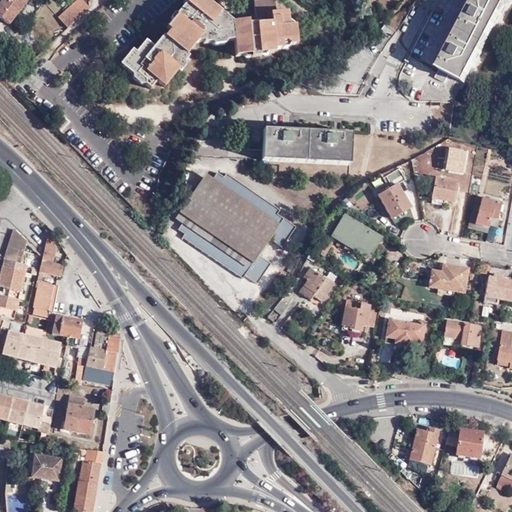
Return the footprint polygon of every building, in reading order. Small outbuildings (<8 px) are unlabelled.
[(28,0),(3,0),(0,5),(0,17),(9,24),(28,0)] [(76,0),(60,16),(70,27),(92,7),(85,0),(76,0)] [(227,42),(229,42),(226,17),(215,8),(208,16),(203,12),(210,4),(206,1),(207,0),(191,0),(192,2),(188,6),(185,4),(175,15),(178,18),(175,23),(170,22),(166,28),(169,31),(164,37),(162,36),(157,43),(164,49),(161,53),(154,47),(146,41),(136,52),(132,49),(120,64),(132,74),(137,74),(145,80),(145,84),(151,89),(157,81),(164,87),(179,68),(176,66),(180,62),(184,63),(188,57),(186,55),(196,43),(203,42),(203,44),(211,43),(213,40),(224,39),(227,42)] [(289,42),(291,45),(297,44),(295,25),(294,24),(288,25),(286,23),(288,20),(287,12),(276,12),(275,2),(268,2),(266,0),(262,0),(254,1),(255,12),(256,29),(248,29),(247,24),(239,24),(237,22),(232,22),(234,41),(235,56),(242,56),(245,52),(250,52),(251,58),(259,58),(259,51),(265,51),(268,53),(274,53),(274,49),(282,49),(281,43),(289,42)] [(476,0),(473,7),(453,46),(436,78),(446,83),(450,75),(466,84),(509,0),(476,0)] [(208,16),(215,8),(210,4),(203,12),(208,16)] [(247,21),(237,22),(239,24),(247,24),(248,29),(256,29),(255,12),(247,21)] [(170,18),(170,22),(175,23),(178,18),(175,15),(174,14),(170,18)] [(229,42),(234,41),(232,22),(226,17),(229,42)] [(157,43),(154,47),(161,53),(164,49),(157,43)] [(184,66),(184,63),(180,62),(176,66),(179,68),(181,70),(184,66)] [(140,85),(145,84),(145,80),(137,74),(132,74),(132,78),(140,85)] [(349,177),(350,134),(327,133),(286,131),(262,130),(261,165),(278,166),(278,174),(349,177)] [(385,177),(388,182),(391,188),(397,184),(404,180),(398,169),(385,177)] [(435,176),(432,197),(443,199),(455,201),(458,180),(435,176)] [(282,229),(208,178),(185,211),(258,262),(282,229)] [(391,188),(388,182),(376,189),(392,219),(411,207),(397,184),(391,188)] [(498,220),(503,203),(483,197),(476,224),(489,227),(491,218),(498,220)] [(348,242),(356,247),(370,255),(381,237),(344,216),(334,233),(348,242)] [(26,242),(13,229),(0,273),(0,286),(4,287),(2,295),(0,294),(0,316),(2,316),(14,319),(29,253),(24,252),(26,242)] [(57,247),(49,234),(46,244),(40,272),(44,273),(61,277),(62,272),(63,266),(53,264),(57,247)] [(321,238),(318,236),(312,249),(316,250),(321,238)] [(332,243),(321,238),(316,250),(326,255),(332,243)] [(353,252),(356,247),(348,242),(344,248),(353,252)] [(489,274),(490,265),(481,263),(480,272),(489,274)] [(438,289),(454,291),(464,293),(468,269),(444,265),(442,271),(432,270),(429,287),(438,289)] [(326,279),(309,268),(303,278),(307,281),(299,292),(310,300),(314,296),(322,302),(335,284),(326,278),(326,279)] [(286,278),(290,272),(283,269),(279,275),(286,278)] [(511,302),(511,281),(488,277),(483,302),(497,304),(498,300),(511,302)] [(51,310),(57,286),(42,283),(34,313),(48,316),(50,310),(51,310)] [(280,301),(273,309),(282,316),(289,306),(280,301)] [(360,311),(361,305),(361,304),(346,301),(345,309),(360,311)] [(370,306),(361,305),(360,311),(345,309),(341,325),(351,326),(351,329),(365,331),(370,306)] [(66,337),(66,343),(77,344),(81,320),(56,316),(52,334),(66,337)] [(420,341),(423,325),(389,320),(387,337),(396,339),(395,343),(411,345),(411,343),(414,343),(415,340),(420,341)] [(477,349),(481,327),(446,321),(443,337),(460,339),(460,345),(477,349)] [(56,368),(61,343),(28,335),(28,333),(26,333),(25,334),(8,330),(3,355),(56,368)] [(511,347),(510,347),(511,339),(511,331),(503,330),(497,361),(511,363),(510,368),(511,368),(511,347)] [(86,367),(115,372),(120,337),(102,334),(101,345),(100,350),(79,346),(77,358),(79,358),(78,363),(83,364),(83,367),(86,368),(86,367)] [(13,399),(0,395),(0,418),(7,421),(11,405),(13,399)] [(83,407),(85,398),(69,396),(63,429),(89,434),(92,422),(88,422),(91,409),(83,407)] [(11,405),(7,421),(22,425),(28,404),(20,401),(18,407),(11,405)] [(28,404),(22,425),(38,430),(44,408),(28,404)] [(456,455),(468,457),(470,446),(480,448),(483,434),(461,429),(456,455)] [(430,465),(438,435),(425,432),(418,430),(410,460),(430,465)] [(49,435),(47,443),(62,445),(62,442),(64,442),(65,437),(49,435)] [(10,450),(11,440),(2,438),(1,438),(0,451),(0,455),(9,457),(10,455),(10,450)] [(470,446),(468,457),(479,459),(480,448),(470,446)] [(92,511),(104,451),(87,450),(85,460),(84,460),(79,481),(78,481),(73,511),(80,511),(92,511)] [(511,454),(511,455),(498,484),(511,490),(511,454)] [(31,476),(57,481),(61,459),(34,455),(31,474),(31,476)] [(418,488),(421,479),(415,472),(412,472),(405,470),(401,471),(418,488)] [(6,484),(6,492),(26,491),(26,488),(26,482),(24,482),(6,484)]
